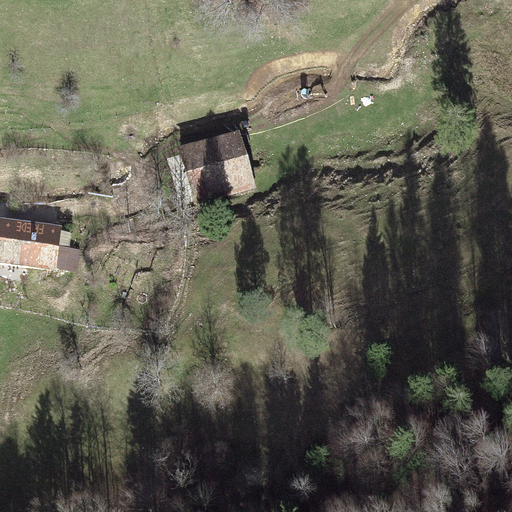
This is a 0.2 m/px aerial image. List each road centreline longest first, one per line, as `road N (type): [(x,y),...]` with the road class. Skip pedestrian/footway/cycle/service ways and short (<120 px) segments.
road 1 (track): [(263,120),(327,92),(409,0)]
road 2 (track): [(0,209),(111,205),(156,182)]
